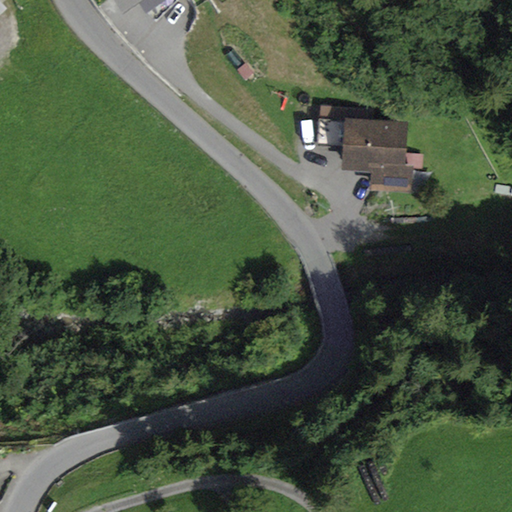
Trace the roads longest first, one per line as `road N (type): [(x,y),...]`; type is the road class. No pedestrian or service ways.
road 1 (tertiary): [(68,0),(92,32),(299,227),(319,267),(339,351),(303,382),(81,446),(55,461),(19,511)]
road 2 (track): [(310,243),(344,224),(342,195),(296,171),(191,88),(145,30)]
road 3 (track): [(98,511),(224,478),(284,488),(319,511)]
road 4 (track): [(338,232),(397,231),(511,205)]
